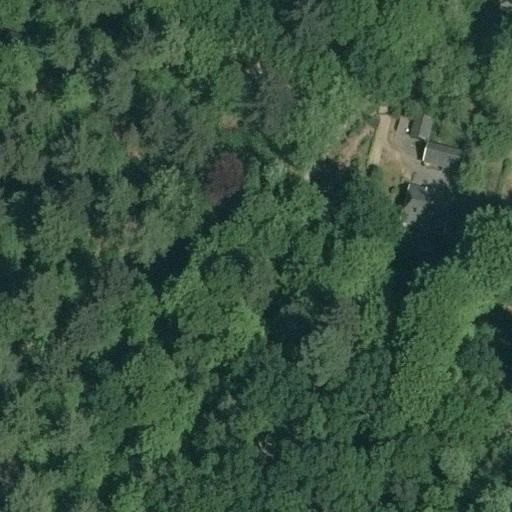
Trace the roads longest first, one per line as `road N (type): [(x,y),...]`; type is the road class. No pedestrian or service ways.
road 1 (track): [(57,511),(401,18)]
road 2 (track): [(0,407),(187,90)]
road 3 (track): [(306,154),(19,0)]
